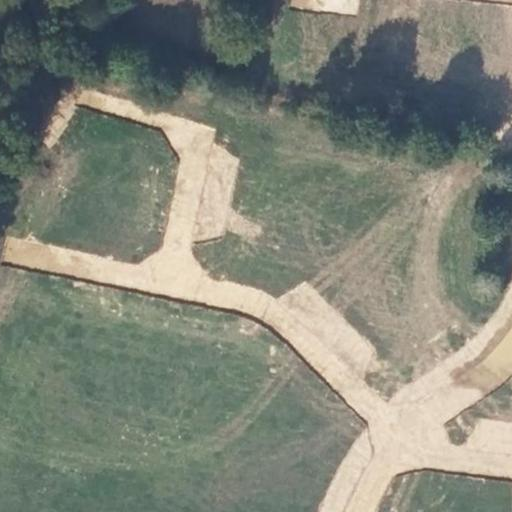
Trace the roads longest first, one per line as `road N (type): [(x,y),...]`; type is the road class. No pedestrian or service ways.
road 1 (residential): [(167,285),(276,316),(402,436)]
road 2 (residential): [(167,285),(202,133),(79,96)]
road 3 (residential): [(4,250),(167,285)]
road 4 (residential): [(402,436),(511,350)]
